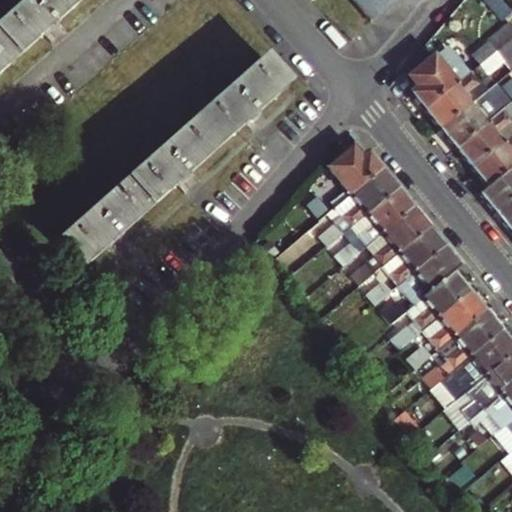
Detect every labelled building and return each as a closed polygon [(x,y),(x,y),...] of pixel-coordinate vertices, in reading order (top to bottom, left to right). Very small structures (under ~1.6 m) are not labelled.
[(28,0),(0,26),(0,76),(84,0),(28,0)] [(382,12),(372,0),(355,0),(352,3),(369,24),(382,12)] [(393,3),(391,0),(372,0),(382,12),(393,3)] [(476,65),(505,41),(496,29),(480,41),(483,45),(469,56),(476,65)] [(511,54),(511,49),(505,41),(476,65),(483,73),(496,62),(499,65),(511,54)] [(406,92),(420,109),(464,74),(442,47),(405,76),(413,86),(406,92)] [(57,246),(81,273),(289,88),(263,60),(57,246)] [(511,66),(491,83),(500,94),(511,83),(511,66)] [(468,71),(464,74),(420,109),(436,128),(483,90),(468,71)] [(452,148),(499,109),(492,100),(500,94),(491,83),(483,90),(436,128),(452,148)] [(507,103),(500,94),(492,100),(499,109),(507,103)] [(511,113),(511,98),(507,103),(499,109),(507,118),(511,113)] [(469,168),(511,132),(511,124),(507,118),(499,109),(452,148),(469,168)] [(511,132),(469,168),(484,186),(511,162),(511,132)] [(342,197),(379,167),(366,151),(358,157),(349,147),(326,166),(343,187),(338,192),(342,197)] [(494,213),(511,197),(511,162),(484,186),(476,192),(494,213)] [(362,215),(396,187),(379,167),(342,197),(332,205),(349,226),(362,215)] [(378,234),(412,207),(396,187),(362,215),(368,223),(355,234),(365,245),(378,234)] [(316,219),(332,205),(324,196),(308,209),(316,219)] [(511,197),(494,213),(510,232),(511,231),(511,197)] [(428,226),(412,207),(378,234),(384,242),(371,253),(363,260),(365,262),(372,271),(394,253),(428,226)] [(368,223),(362,215),(349,226),(355,234),(368,223)] [(325,245),(340,232),(333,223),(317,236),(325,245)] [(444,245),(428,226),(394,253),(400,261),(387,273),(397,284),(411,272),(444,245)] [(365,245),(371,253),(384,242),(378,234),(365,245)] [(340,265),(357,251),(349,242),(333,255),(340,265)] [(420,299),(453,272),(461,266),(444,245),(411,272),(418,281),(404,293),(413,305),(420,299)] [(357,284),(372,271),(365,262),(349,275),(357,284)] [(418,281),(411,272),(397,284),(404,293),(418,281)] [(468,291),(453,272),(420,299),(426,307),(412,318),(421,329),(438,315),(468,291)] [(373,304),(389,291),(381,281),(365,295),(373,304)] [(484,309),(468,291),(438,315),(445,323),(428,338),(437,348),(484,309)] [(420,299),(413,305),(406,311),(412,318),(426,307),(420,299)] [(389,325),(406,311),(397,301),(381,315),(389,325)] [(500,329),(484,309),(437,348),(447,360),(453,368),(467,356),(500,329)] [(445,323),(438,315),(421,329),(428,338),(445,323)] [(397,349),(413,336),(406,328),(391,340),(397,349)] [(511,352),(511,343),(500,329),(467,356),(473,364),(460,376),(469,388),(485,375),(511,352)] [(413,368),(429,354),(421,344),(405,358),(413,368)] [(485,406),(511,384),(511,352),(485,375),(492,383),(476,396),(478,399),(485,406)] [(453,368),(460,376),(473,364),(467,356),(453,368)] [(420,378),(428,388),(453,368),(447,360),(437,368),(435,366),(420,378)] [(469,388),(476,396),(492,383),(485,375),(469,388)] [(511,417),(511,384),(485,406),(493,416),(501,426),(511,417)] [(445,407),(460,396),(452,387),(438,399),(445,407)] [(456,417),(462,425),(485,406),(478,399),(456,417)] [(501,426),(493,416),(471,434),(479,444),(501,426)] [(501,459),(511,450),(511,437),(509,434),(493,448),(501,459)]
